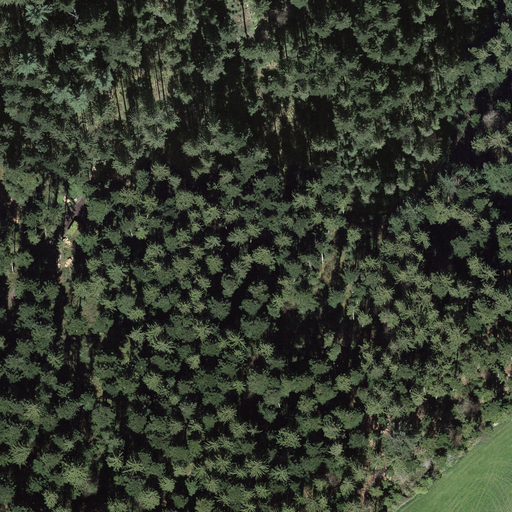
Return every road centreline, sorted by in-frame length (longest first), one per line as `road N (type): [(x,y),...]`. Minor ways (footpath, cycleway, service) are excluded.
road 1 (track): [(160,511),(257,358),(351,285),(430,203),(511,171)]
road 2 (track): [(0,312),(108,168),(297,0)]
